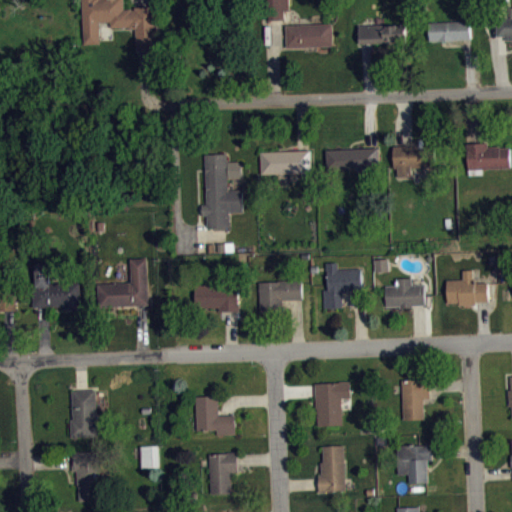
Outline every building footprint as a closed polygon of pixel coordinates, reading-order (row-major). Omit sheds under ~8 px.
[(81,0),(85,44),(100,44),(99,22),(110,21),(110,27),(126,27),(129,27),(129,28),(135,28),(137,50),(159,49),(155,5),(134,6),(135,9),(132,9),(132,8),(125,8),(123,0),(81,0)] [(284,19),(284,10),(289,9),(289,0),(268,0),(269,9),(271,9),(271,19),(284,19)] [(497,35),(506,35),(506,39),(511,39),(511,6),(511,17),(496,17),(497,35)] [(430,40),(430,22),(471,21),(472,38),(455,39),(455,41),(441,42),(441,40),(430,40)] [(286,25),(287,47),(333,45),(332,23),(286,25)] [(360,43),(359,25),(405,23),(406,41),(360,43)] [(469,174),(468,143),(488,142),(489,146),(500,145),(500,147),(509,147),(510,166),(482,168),(482,174),(469,174)] [(394,145),(394,167),(397,167),(397,176),(413,176),(412,166),(437,165),(436,146),(411,147),(411,144),(394,145)] [(326,149),(327,168),(380,166),(379,147),(326,149)] [(262,173),(297,172),(297,177),(309,177),(309,172),(312,172),(312,150),(261,151),(262,173)] [(205,154),(207,204),(202,204),(202,215),(208,215),(208,227),(229,226),(230,212),(243,211),(243,189),(229,190),(229,178),(242,178),(242,161),(228,161),(228,152),(205,154)] [(98,282),(132,281),(131,258),(147,257),(150,305),(99,306),(98,282)] [(375,259),(376,271),(390,270),(389,258),(375,259)] [(33,306),(33,285),(37,285),(36,263),(49,262),(50,284),(81,281),(82,308),(64,308),(64,306),(33,306)] [(325,308),(343,306),(343,291),(363,289),(362,267),(339,268),(337,262),(328,262),(329,289),(323,289),(325,308)] [(391,264),(377,264),(377,277),(391,276),(391,264)] [(448,302),(448,279),(462,279),(462,269),(474,269),(474,279),(489,279),(490,300),(477,300),(477,304),(460,304),(460,302),(448,302)] [(387,306),(401,305),(401,307),(413,307),(413,305),(426,304),(425,284),(413,284),(413,277),(397,277),(397,285),(386,285),(387,306)] [(260,282),(261,316),(284,315),(283,300),(303,299),(303,279),(279,280),(279,281),(260,282)] [(240,311),(220,310),(220,307),(196,306),(197,283),(240,285),(240,311)] [(0,287),(0,310),(18,310),(17,287),(0,287)] [(402,379),(404,419),(425,418),(424,398),(431,398),(430,378),(402,379)] [(315,383),(318,425),(343,423),(342,398),(351,397),(351,381),(315,383)] [(71,437),(71,419),(74,419),(73,389),(96,389),(98,436),(71,437)] [(196,396),(198,429),(217,429),(217,434),(236,433),(236,414),(220,414),(219,394),(196,396)] [(399,474),(398,444),(432,443),(433,459),(428,459),(428,481),(409,482),(409,473),(399,474)] [(324,445),(324,461),(321,461),(322,474),(319,474),(319,491),(347,490),(345,444),(324,445)] [(141,445),(142,467),(160,466),(159,445),(141,445)] [(72,451),(72,470),(77,470),(77,485),(79,485),(80,501),(104,500),(101,450),(72,451)] [(210,453),(212,493),(233,492),(232,472),(238,472),(237,451),(229,451),(229,453),(210,453)]
